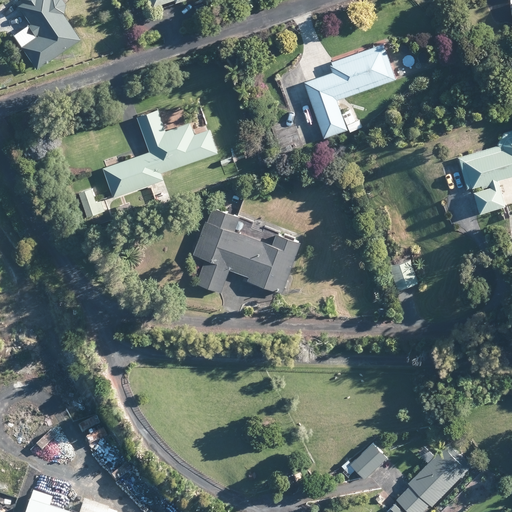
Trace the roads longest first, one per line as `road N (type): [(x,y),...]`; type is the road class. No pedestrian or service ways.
road 1 (residential): [(100,342),(511,364)]
road 2 (residential): [(0,108),(321,0)]
road 3 (residential): [(251,511),(159,448),(100,342)]
road 4 (residential): [(100,342),(0,145)]
